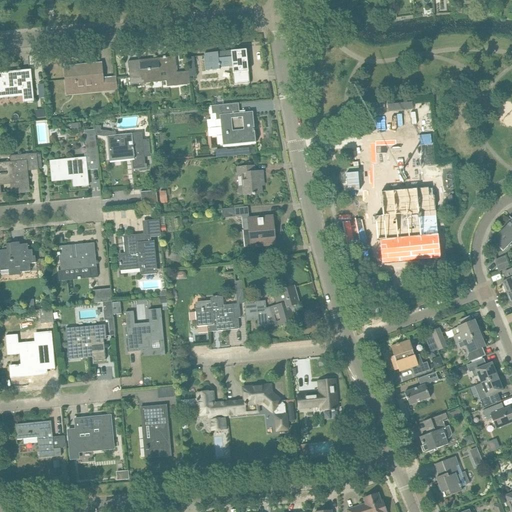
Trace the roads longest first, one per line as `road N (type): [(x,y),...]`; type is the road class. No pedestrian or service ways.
road 1 (residential): [(349,341),(296,145),(277,15)]
road 2 (residential): [(0,42),(277,15)]
road 3 (residential): [(188,495),(329,478),(392,456)]
road 4 (residential): [(18,511),(188,495)]
road 5 (residential): [(199,355),(349,341)]
road 6 (residential): [(349,341),(485,291)]
road 7 (residential): [(392,456),(349,341)]
